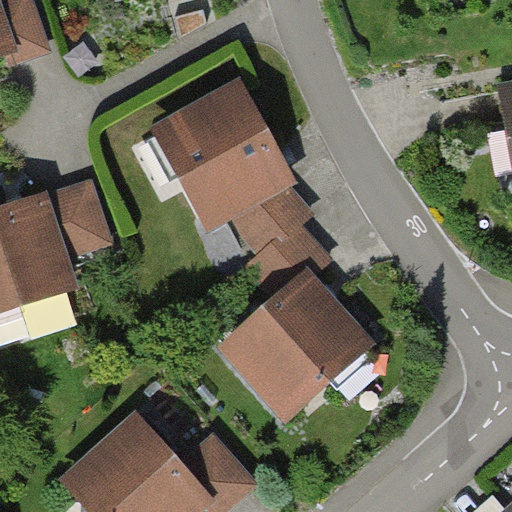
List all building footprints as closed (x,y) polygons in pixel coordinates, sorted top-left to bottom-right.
[(0,0),(0,46),(2,46),(8,63),(35,53),(49,47),(30,0),(0,0)] [(231,74),(136,131),(199,235),(227,218),(247,249),(312,214),(308,213),(279,191),(296,181),(231,74)] [(511,82),(502,84),(507,112),(511,142),(511,82)] [(71,187),(0,209),(0,313),(80,288),(72,260),(114,247),(93,180),(71,187)] [(284,295),(217,349),(277,424),(378,344),(317,269),(336,253),(312,214),(247,249),(284,295)] [(127,403),(40,483),(66,511),(189,511),(193,509),(196,511),(224,511),(233,504),(255,484),(202,427),(173,453),(127,403)] [(506,511),(495,499),(479,511),(506,511)]
